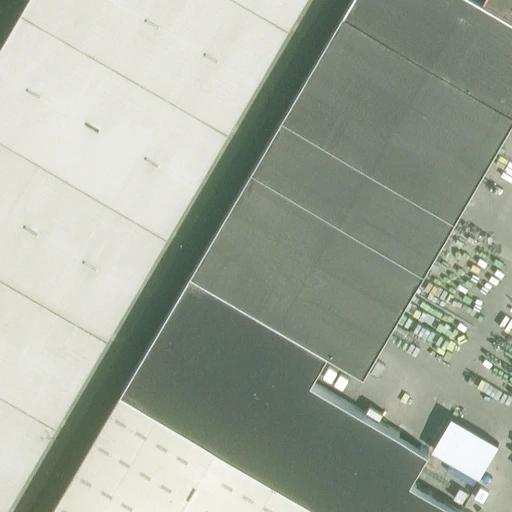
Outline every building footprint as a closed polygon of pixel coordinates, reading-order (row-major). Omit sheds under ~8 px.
[(304,0),(25,0),(0,44),(0,134),(168,233),(304,0)] [(350,0),(192,272),(329,352),(365,373),(511,121),(511,17),(482,0),(350,0)] [(511,0),(482,0),(511,17),(511,0)] [(0,134),(0,273),(107,337),(168,233),(0,134)] [(329,352),(192,272),(121,391),(311,502),(328,511),(462,511),(463,510),(411,480),(429,450),(312,381),(329,352)] [(0,511),(4,511),(107,337),(0,273),(0,511)] [(121,391),(50,511),(305,511),(311,502),(121,391)]
